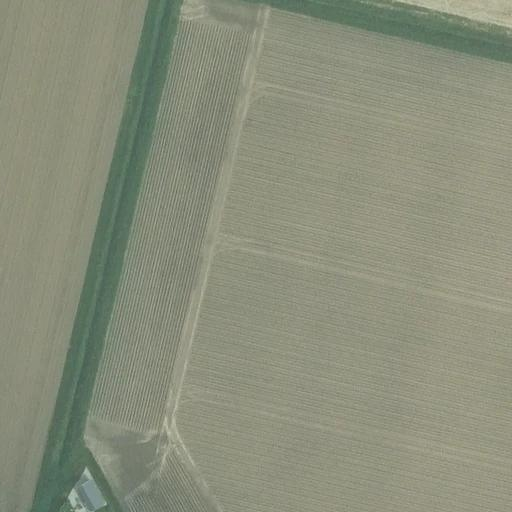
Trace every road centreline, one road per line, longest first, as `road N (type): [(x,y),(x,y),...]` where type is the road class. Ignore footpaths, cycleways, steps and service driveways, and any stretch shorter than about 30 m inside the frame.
road 1 (track): [(155,0),(37,511)]
road 2 (track): [(45,478),(66,482),(175,0)]
road 3 (track): [(511,61),(249,0)]
road 4 (track): [(355,0),(511,36)]
